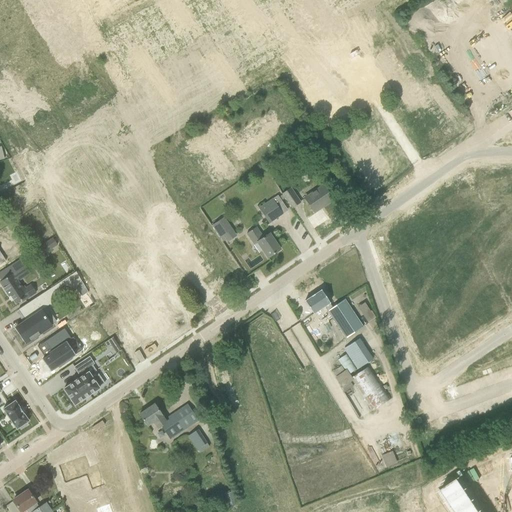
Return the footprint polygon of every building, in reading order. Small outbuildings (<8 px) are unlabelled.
[(73,0),(141,137),(288,66),(298,85),(387,42),(372,12),(396,0),(73,0)] [(314,212),(332,200),(323,186),(305,199),(314,212)] [(291,209),(300,203),(291,188),(282,194),(291,209)] [(268,224),(282,214),(272,199),(258,209),(268,224)] [(231,230),(224,218),(212,226),(223,242),(226,240),(223,235),(231,230)] [(269,234),(261,239),(254,229),(246,234),(251,241),(255,239),(267,258),(280,250),(269,234)] [(41,255),(57,245),(52,239),(37,248),(41,255)] [(1,282),(0,281),(0,284),(8,297),(10,296),(15,304),(21,301),(22,302),(30,297),(25,289),(23,287),(21,288),(18,282),(30,274),(25,266),(24,266),(20,260),(5,270),(9,276),(1,282)] [(25,321),(15,328),(26,343),(51,327),(41,312),(49,306),(51,306),(51,305),(51,304),(50,303),(50,302),(50,301),(50,300),(50,299),(51,299),(51,298),(51,297),(51,296),(52,295),(52,294),(53,294),(53,293),(54,292),(55,291),(56,290),(57,290),(57,289),(58,289),(59,289),(59,288),(60,288),(61,288),(62,288),(63,288),(64,288),(65,288),(66,288),(67,288),(68,288),(69,289),(70,289),(71,289),(71,290),(72,290),(73,291),(81,282),(76,272),(18,310),(25,321)] [(344,300),(332,308),(321,291),(305,302),(313,314),(324,307),(345,339),(363,328),(344,300)] [(291,337),(303,329),(284,299),(272,307),(291,337)] [(56,326),(58,329),(66,324),(64,321),(56,326)] [(49,355),(42,360),(50,372),(57,367),(58,368),(71,359),(70,358),(75,355),(66,342),(71,339),(64,329),(44,342),(49,349),(46,351),(49,355)] [(113,337),(104,343),(107,348),(111,345),(115,353),(120,350),(121,350),(113,337)] [(357,370),(373,360),(360,339),(344,349),(357,370)] [(73,383),(63,389),(74,405),(99,388),(98,388),(104,384),(99,376),(93,380),(86,369),(91,365),(93,364),(89,357),(74,367),(78,374),(81,373),(83,376),(78,379),(73,383)] [(345,370),(334,376),(342,392),(356,385),(368,408),(385,399),(368,366),(348,376),(345,370)] [(3,409),(3,410),(4,410),(15,428),(16,429),(16,430),(17,429),(19,428),(19,427),(20,428),(26,424),(25,423),(26,422),(27,422),(28,421),(28,420),(28,421),(27,420),(15,402),(15,401),(14,402),(4,409),(3,409)] [(187,405),(164,420),(154,405),(139,415),(148,428),(154,424),(157,429),(161,426),(170,440),(198,422),(187,405)] [(200,454),(209,448),(198,430),(187,436),(197,451),(198,450),(200,454)] [(380,457),(385,468),(405,458),(400,447),(380,457)] [(69,462),(60,466),(66,482),(87,474),(92,488),(103,484),(96,466),(89,468),(85,457),(75,460),(69,462)] [(479,511),(458,478),(439,490),(453,511),(479,511)] [(27,491),(13,501),(20,511),(21,511),(25,509),(27,511),(51,511),(52,511),(46,503),(39,508),(27,491)]
